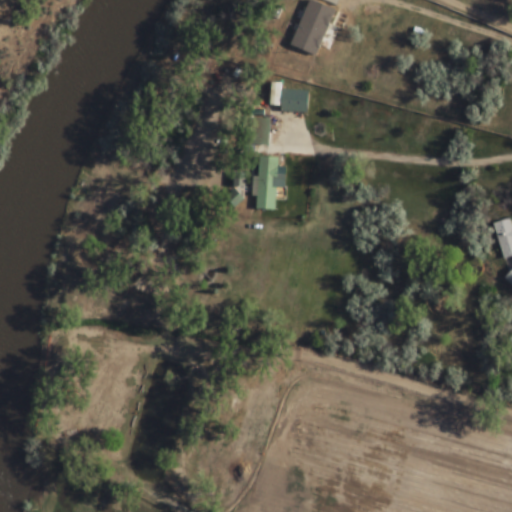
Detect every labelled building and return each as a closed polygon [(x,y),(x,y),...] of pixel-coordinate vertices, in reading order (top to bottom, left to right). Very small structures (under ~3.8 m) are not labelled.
[(306,1),(290,48),(316,57),(332,9),(306,1)] [(307,113),(307,91),(279,91),(280,86),(271,86),(270,106),(280,106),(280,113),(307,113)] [(267,145),(267,118),(249,118),(249,145),(267,145)] [(277,158),(257,157),(257,177),(252,177),(251,197),(256,197),(255,209),(274,210),(274,200),(284,200),(285,166),(277,166),(277,158)] [(243,178),(234,177),(234,187),(242,188),(243,178)] [(502,260),(511,256),(511,227),(509,218),(491,223),(502,260)] [(511,287),(511,268),(503,278),(511,287)]
